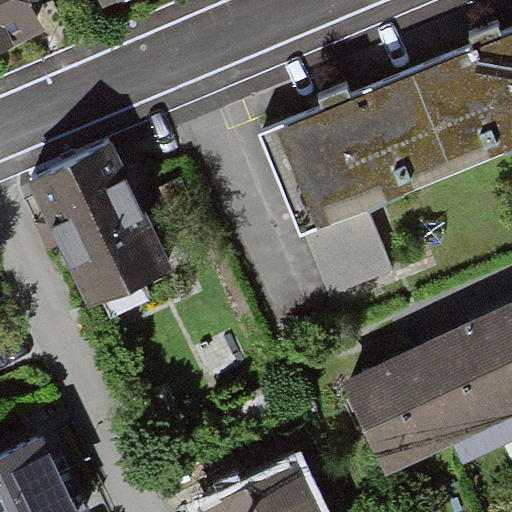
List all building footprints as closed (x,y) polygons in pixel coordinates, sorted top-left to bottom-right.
[(41,0),(0,0),(0,47),(52,23),(41,0)] [(511,27),(414,66),(457,170),(511,146),(511,27)] [(457,170),(414,66),(259,130),(301,234),(306,232),(367,207),(457,170)] [(170,262),(112,137),(29,176),(87,300),(170,262)] [(367,207),(306,232),(333,297),(393,271),(367,207)] [(511,306),(473,326),(511,404),(511,306)] [(511,410),(511,404),(473,326),(413,355),(454,438),(511,410)] [(454,438),(413,355),(354,384),(394,468),(454,438)] [(0,457),(0,511),(79,511),(45,437),(0,457)] [(249,487),(202,509),(203,511),(324,511),(301,462),(249,487)]
